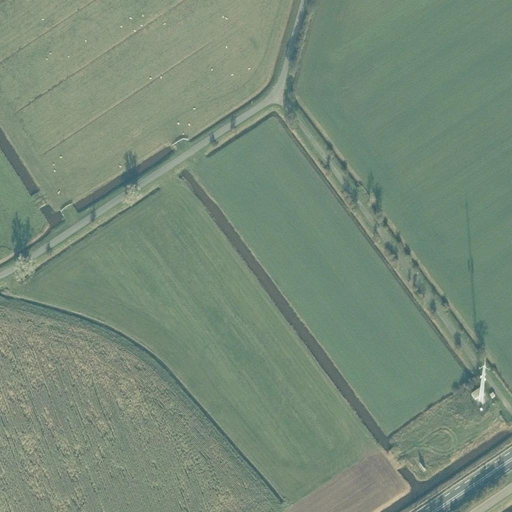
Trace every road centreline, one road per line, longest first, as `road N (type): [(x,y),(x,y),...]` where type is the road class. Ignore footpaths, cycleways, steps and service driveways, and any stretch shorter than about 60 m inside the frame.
road 1 (unclassified): [(511,412),(277,95)]
road 2 (unclassified): [(0,276),(277,95)]
